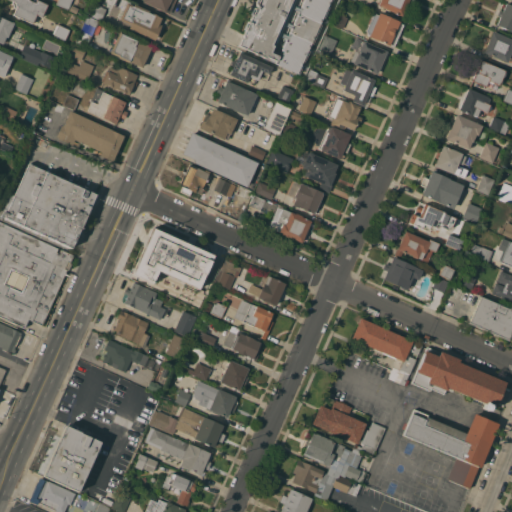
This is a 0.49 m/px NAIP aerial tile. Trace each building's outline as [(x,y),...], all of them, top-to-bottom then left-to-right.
[(39,0),(47,4),(42,16),(36,14),(32,23),(13,14),(16,8),(15,7),(12,2),(13,0),(39,0)] [(71,0),(68,9),(56,3),(57,0),(71,0)] [(175,0),(170,13),(146,2),(147,2),(143,0),(175,0)] [(275,62),(276,61),(265,56),(265,57),(238,45),(241,38),(243,38),(244,36),(242,36),(245,29),(244,29),(247,20),(249,21),(252,14),(251,14),(253,7),(255,8),(255,7),(256,7),(257,5),(255,5),(256,3),(257,0),(329,0),(327,6),(329,6),(324,18),(322,17),(319,23),(321,24),(312,44),(310,43),(308,49),(309,50),(304,62),(302,61),(300,67),(301,68),(299,73),(275,62)] [(412,0),(410,5),(407,3),(402,15),(389,10),(389,11),(385,9),(386,8),(383,7),(382,7),(380,6),(378,5),(380,0),(412,0)] [(500,16),(497,15),(499,9),(502,11),(506,2),(511,4),(511,30),(496,24),(500,16)] [(79,8),(76,13),(69,10),(72,4),(79,8)] [(106,8),(101,20),(91,15),(97,4),(106,8)] [(149,10),(149,11),(152,13),(152,12),(158,15),(164,18),(161,24),(162,24),(155,39),(132,29),(133,28),(132,27),(136,18),(134,17),(135,14),(138,15),(138,14),(132,11),(135,4),(149,10)] [(342,28),(330,22),(335,11),(347,17),(342,28)] [(400,21),(399,22),(403,24),(394,45),(390,43),(389,45),(368,36),(369,34),(368,33),(366,30),(374,12),(378,14),(379,12),(400,21)] [(0,42),(0,15),(11,21),(12,21),(14,22),(7,36),(6,36),(2,43),(0,42)] [(87,15),(99,20),(92,36),(91,35),(87,46),(86,46),(75,41),(87,15)] [(330,23),(335,26),(332,33),(327,30),(330,23)] [(70,29),(65,40),(53,36),(58,24),(70,29)] [(138,39),(137,39),(151,46),(142,67),(129,61),(128,62),(118,57),(118,56),(110,52),(120,30),(138,39)] [(492,30),(511,39),(511,49),(506,62),(483,52),(492,30)] [(336,40),(329,56),(317,51),(325,34),(336,40)] [(363,40),(387,51),(376,74),(353,63),(353,62),(350,60),(355,49),(351,47),(355,37),(363,40)] [(49,68),(38,63),(37,65),(19,56),(24,44),(53,57),(49,68)] [(81,60),(69,55),(75,44),(86,49),(81,60)] [(0,50),(13,56),(10,60),(12,60),(11,62),(10,61),(3,76),(0,74),(0,50)] [(272,66),(269,73),(262,70),(257,79),(255,79),(252,85),(245,82),(229,74),(233,66),(232,65),(231,63),(232,61),(233,60),(234,59),(236,59),(239,52),(272,66)] [(505,70),(504,72),(505,72),(503,77),(502,76),(501,79),(502,80),(500,83),(499,83),(499,84),(493,82),(492,84),(487,82),(486,86),(472,80),(478,68),(477,68),(481,59),(505,70)] [(94,65),(86,81),(75,75),(67,71),(71,62),(79,66),(82,60),(94,65)] [(107,70),(108,71),(110,66),(116,70),(118,66),(138,74),(135,79),(138,80),(136,85),(133,84),(129,94),(124,92),(115,88),(111,87),(112,86),(107,84),(103,83),(103,81),(102,81),(107,70)] [(346,68),(348,66),(352,68),(352,69),(374,79),(371,85),(376,87),(372,96),(367,94),(365,98),(369,100),(366,107),(351,100),(354,95),(342,90),(344,84),(340,82),(346,68)] [(21,73),(33,79),(26,93),(14,88),(21,73)] [(328,77),(323,88),(312,83),(316,73),(328,77)] [(256,93),(247,115),(216,101),(220,94),(216,92),(219,85),(223,87),(226,80),(256,93)] [(293,89),(287,104),(276,99),(282,85),(293,89)] [(468,87),(488,96),(488,97),(493,100),(491,104),(490,104),(486,112),(487,112),(484,119),(473,114),(472,115),(459,109),(468,87)] [(511,104),(502,100),(507,88),(510,89),(510,88),(511,88),(511,104)] [(125,101),(124,104),(125,105),(123,108),(122,108),(121,110),(125,111),(122,117),(118,115),(118,117),(117,120),(116,120),(113,127),(106,124),(108,119),(87,110),(90,104),(89,104),(93,94),(97,96),(98,94),(101,95),(102,91),(125,101)] [(66,106),(70,95),(79,99),(74,109),(66,106)] [(304,95),(316,101),(310,115),(298,109),(304,95)] [(333,117),(328,114),(336,97),(342,100),(346,101),(347,100),(360,106),(356,114),(362,117),(359,122),(357,121),(353,130),(345,126),(343,131),(329,124),(333,117)] [(275,101),(290,108),(279,134),(264,127),(275,101)] [(1,116),(6,106),(16,111),(12,121),(1,116)] [(237,118),(236,120),(238,121),(233,133),(230,132),(227,139),(224,138),(224,139),(201,129),(202,128),(199,127),(206,112),(210,114),(213,107),(237,118)] [(303,115),(300,122),(288,117),(291,109),(303,115)] [(112,129),(112,130),(124,135),(112,161),(99,155),(101,151),(88,145),(88,146),(83,144),(83,143),(74,139),(72,145),(57,138),(57,137),(56,136),(61,125),(63,126),(70,110),(112,129)] [(482,125),(478,135),(475,134),(473,140),(470,148),(469,147),(468,148),(445,139),(456,114),(482,125)] [(489,127),(494,116),(509,123),(504,134),(489,127)] [(297,126),(291,140),(279,135),(286,121),(297,126)] [(351,134),(347,142),(351,143),(346,153),(343,151),(339,158),(317,148),(323,135),(320,134),(322,129),(325,131),(328,124),(329,125),(329,124),(343,131),(351,134)] [(258,162),(246,187),(194,162),(195,159),(182,153),(192,132),(258,162)] [(0,134),(5,137),(3,141),(13,146),(10,152),(0,147),(0,134)] [(486,141),(499,147),(492,163),(479,157),(486,141)] [(252,144),(266,151),(262,160),(260,159),(259,159),(247,153),(252,144)] [(434,165),(443,145),(462,153),(462,154),(466,156),(462,164),(458,162),(456,167),(458,168),(458,166),(467,169),(464,177),(458,174),(458,175),(453,173),(453,174),(434,165)] [(286,173),(267,164),(273,149),(293,158),(286,173)] [(337,164),(334,172),(337,173),(329,192),(318,187),(320,182),(303,175),(306,169),(302,167),(308,151),(337,164)] [(96,194),(70,250),(0,217),(11,192),(14,194),(29,163),(96,194)] [(179,191),(181,185),(179,185),(182,178),(178,176),(181,169),(185,171),(188,164),(208,172),(219,176),(219,178),(250,191),(245,203),(228,196),(227,198),(223,196),(224,194),(206,187),(204,191),(202,190),(201,194),(192,190),(189,196),(179,191)] [(449,178),(449,179),(463,185),(453,208),(421,194),(424,186),(420,184),(424,176),(428,178),(431,171),(449,178)] [(494,179),(487,194),(476,189),(483,174),(494,179)] [(315,212),(313,211),(313,213),(292,204),(295,198),(294,198),(295,197),(293,196),(293,197),(287,194),(293,180),(300,183),(301,182),(307,185),(307,187),(308,187),(309,186),(322,192),(322,193),(323,194),(315,212)] [(270,199),(254,191),(259,181),(275,188),(270,199)] [(511,185),(511,204),(497,198),(503,182),(511,185)] [(265,199),(266,198),(283,206),(282,208),(295,213),(302,215),(301,216),(311,220),(308,227),(309,228),(306,236),(304,236),(301,242),(293,239),(284,236),(285,235),(278,232),(279,231),(268,227),(277,206),(276,205),(273,212),(269,211),(268,214),(259,210),(258,213),(248,209),(250,205),(249,204),(253,194),(265,199)] [(438,225),(437,228),(438,228),(435,235),(428,232),(428,231),(414,226),(415,225),(408,222),(411,213),(413,214),(419,201),(424,203),(444,212),(443,213),(460,220),(456,230),(450,227),(447,229),(438,225)] [(462,217),(468,202),(481,208),(475,223),(462,217)] [(0,315),(0,221),(58,248),(57,252),(59,253),(61,249),(73,255),(70,262),(72,263),(68,270),(67,269),(41,325),(28,319),(24,327),(0,315)] [(511,224),(511,238),(502,234),(504,228),(502,227),(504,222),(506,223),(507,222),(511,224)] [(151,227),(212,254),(197,288),(156,270),(150,282),(131,273),(151,227)] [(438,243),(434,251),(432,250),(426,263),(419,260),(420,259),(416,257),(416,258),(412,256),(402,251),(399,257),(394,255),(397,248),(396,248),(402,236),(402,237),(405,230),(407,231),(407,230),(413,233),(412,234),(416,235),(416,234),(428,240),(429,239),(438,243)] [(462,240),(461,244),(459,243),(458,244),(460,245),(458,249),(456,248),(456,249),(444,244),(445,243),(449,234),(462,240)] [(509,241),(511,242),(511,266),(507,264),(507,265),(504,264),(505,263),(501,261),(509,241)] [(469,254),(473,243),(481,247),(481,246),(492,251),(487,262),(469,254)] [(383,279),(383,278),(379,276),(389,254),(422,270),(418,280),(412,277),(407,289),(383,279)] [(243,278),(238,275),(237,277),(235,276),(234,278),(235,278),(230,287),(229,289),(220,285),(213,282),(220,269),(223,264),(222,264),(224,258),(238,265),(237,266),(242,268),(243,264),(248,267),(243,278)] [(438,274),(443,264),(446,265),(447,264),(450,265),(449,267),(454,269),(449,279),(438,274)] [(511,274),(511,301),(491,293),(495,282),(504,286),(505,284),(496,280),(500,270),(511,274)] [(476,277),(471,289),(459,284),(464,273),(476,277)] [(285,283),(282,290),(283,291),(279,298),(278,298),(275,305),(257,297),(258,296),(247,291),(251,284),(261,288),(267,275),(285,283)] [(432,293),(429,292),(437,276),(448,281),(442,294),(444,295),(440,303),(436,310),(426,305),(427,304),(432,293)] [(127,295),(123,293),(125,288),(129,290),(133,282),(143,286),(156,292),(154,297),(162,301),(160,306),(165,308),(163,313),(162,313),(159,319),(149,314),(148,315),(146,314),(147,313),(124,303),(127,295)] [(508,308),(509,307),(511,308),(511,330),(508,340),(467,323),(468,320),(469,321),(470,319),(468,318),(470,314),(472,315),(477,303),(475,302),(477,298),(478,299),(480,296),(508,308)] [(241,299),(242,299),(243,297),(252,300),(251,303),(273,313),(272,315),(273,315),(271,318),(270,318),(270,320),(273,321),(265,339),(261,337),(263,330),(263,332),(262,331),(262,330),(258,328),(258,329),(256,328),(257,327),(233,317),(241,299)] [(207,301),(212,304),(209,312),(203,309),(207,301)] [(214,303),(216,304),(217,302),(226,306),(221,317),(210,312),(214,303)] [(148,322),(144,332),(150,335),(144,347),(116,334),(117,331),(113,330),(114,328),(112,327),(114,322),(117,323),(117,322),(116,322),(118,319),(118,320),(119,318),(117,318),(120,309),(148,322)] [(183,310),(196,316),(187,336),(174,330),(183,310)] [(421,345),(417,354),(409,350),(407,355),(415,359),(404,385),(388,377),(393,367),(392,366),(395,359),(374,349),(374,348),(351,338),(360,317),(421,345)] [(0,322),(12,328),(21,332),(14,349),(15,349),(13,354),(2,349),(3,347),(0,345),(0,322)] [(256,359),(246,355),(245,356),(237,352),(237,351),(232,349),(232,348),(223,344),(229,330),(236,334),(239,328),(248,332),(248,333),(260,339),(259,341),(263,343),(256,359)] [(216,338),(211,348),(196,341),(200,330),(216,338)] [(186,339),(174,366),(163,360),(166,353),(174,334),(186,339)] [(102,361),(104,358),(103,357),(105,353),(106,353),(107,350),(104,349),(109,339),(133,350),(134,349),(148,356),(143,366),(130,359),(125,372),(102,361)] [(494,408),(447,387),(446,390),(445,390),(443,394),(431,388),(430,390),(411,383),(424,353),(423,353),(424,350),(425,350),(427,345),(459,360),(459,361),(472,366),(472,367),(505,382),(494,408)] [(220,382),(226,369),(213,363),(217,353),(224,356),(224,357),(230,359),(230,360),(249,368),(246,375),(248,376),(244,385),(242,384),(239,390),(220,382)] [(213,365),(206,380),(180,369),(182,365),(194,370),(199,359),(213,365)] [(147,387),(150,380),(155,382),(155,381),(158,383),(158,384),(161,385),(160,388),(162,389),(161,393),(158,392),(147,387)] [(209,409),(190,400),(199,380),(210,384),(211,384),(224,390),(224,391),(237,397),(234,403),(237,404),(233,413),(230,411),(227,417),(209,409)] [(175,400),(180,388),(191,393),(185,405),(175,400)] [(320,404),(330,409),(335,399),(351,406),(348,415),(366,423),(357,443),(311,423),(320,404)] [(177,419),(182,407),(223,425),(220,432),(225,434),(221,442),(217,440),(213,447),(194,438),(194,437),(176,428),(173,433),(172,433),(151,424),(157,411),(177,419)] [(469,488),(446,479),(456,457),(402,434),(413,408),(428,415),(427,416),(465,433),(474,413),(498,424),(479,467),(478,467),(469,488)] [(353,447),(354,444),(362,447),(363,443),(361,442),(367,429),(369,430),(372,421),(385,427),(375,449),(374,449),(372,454),(361,449),(361,450),(353,447)] [(70,487),(43,475),(65,425),(81,432),(100,441),(78,491),(75,490),(69,488),(70,487)] [(210,452),(207,460),(211,462),(208,469),(203,467),(200,474),(180,466),(182,459),(160,450),(160,448),(144,441),(151,426),(210,452)] [(329,466),(303,454),(306,446),(304,445),(307,438),(310,439),(313,432),(315,433),(320,435),(321,436),(321,435),(327,438),(326,438),(327,439),(328,438),(332,440),(332,441),(344,446),(344,447),(351,451),(353,447),(361,450),(359,454),(361,455),(356,467),(361,470),(361,468),(365,470),(364,471),(365,471),(355,495),(347,491),(346,492),(339,489),(338,491),(335,489),(336,488),(332,486),(326,502),(313,496),(315,492),(292,482),(295,473),(292,472),(298,459),(323,470),(321,475),(322,476),(324,471),(326,472),(329,466)] [(157,461),(152,472),(142,467),(141,469),(134,466),(138,458),(138,457),(139,453),(157,461)] [(176,501),(181,490),(170,484),(168,489),(162,486),(167,475),(170,476),(171,474),(171,473),(175,474),(188,480),(196,483),(192,492),(192,491),(188,500),(189,500),(187,505),(185,505),(185,506),(176,501)] [(75,490),(74,492),(75,493),(70,504),(68,503),(63,511),(58,511),(37,502),(37,504),(29,500),(39,477),(47,481),(48,480),(69,489),(69,488),(75,490)] [(312,498),(305,511),(282,511),(280,511),(283,503),(279,502),(282,494),(287,496),(290,488),(312,498)] [(123,511),(121,511),(112,507),(119,492),(130,497),(123,511)] [(157,502),(158,499),(166,502),(167,501),(185,509),(183,511),(144,511),(150,499),(157,502)] [(94,511),(99,502),(110,507),(109,507),(110,508),(108,511),(94,511)]
